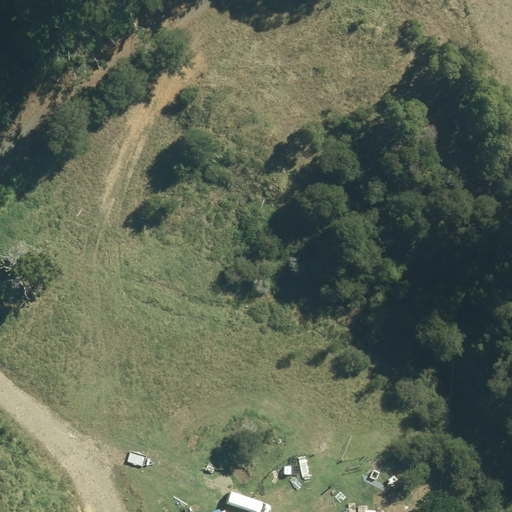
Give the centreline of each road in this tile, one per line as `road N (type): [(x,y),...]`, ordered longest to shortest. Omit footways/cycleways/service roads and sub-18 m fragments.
road 1 (track): [(0,160),(101,0)]
road 2 (track): [(88,511),(0,394)]
